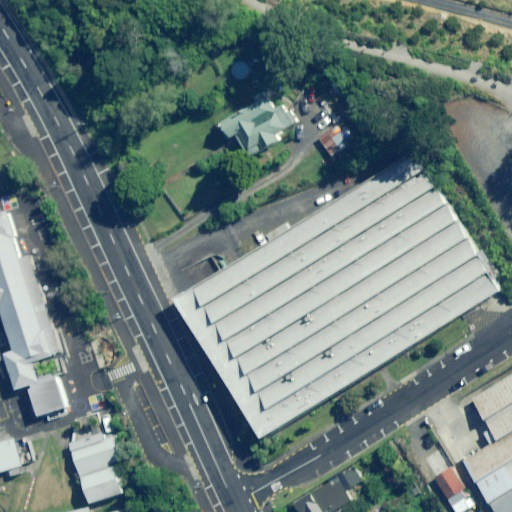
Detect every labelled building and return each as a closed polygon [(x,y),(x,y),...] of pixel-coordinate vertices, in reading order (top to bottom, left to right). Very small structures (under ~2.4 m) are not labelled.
[(276,108),(266,90),(254,97),(258,103),(225,122),(234,138),(238,136),(251,158),(281,140),(278,134),(296,124),(285,104),(276,108)] [(159,303),(247,442),(485,292),(397,153),(159,303)] [(10,209),(0,212),(0,303),(35,402),(73,389),(10,209)] [(446,464),(478,511),(511,511),(511,364),(460,399),(486,438),(446,464)] [(102,431),(71,442),(91,502),(123,491),(102,431)] [(15,435),(0,439),(0,471),(24,464),(15,435)] [(356,466),(337,477),(346,494),(365,483),(356,466)] [(346,494),(337,477),(295,501),(301,511),(339,511),(352,505),(346,494)]
